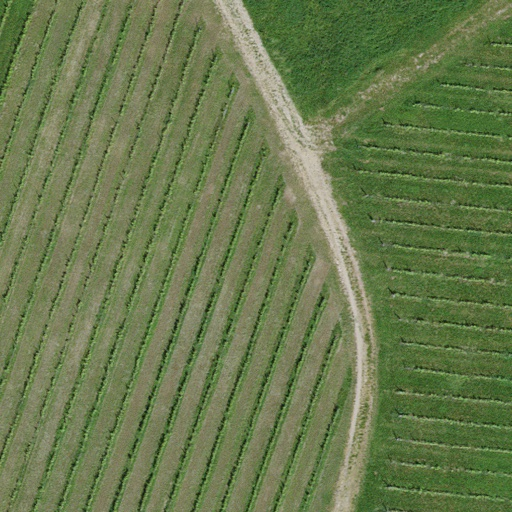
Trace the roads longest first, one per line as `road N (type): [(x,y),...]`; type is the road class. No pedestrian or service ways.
road 1 (track): [(346,511),(371,367),(364,315),(350,260),(231,0)]
road 2 (track): [(300,142),(498,0)]
